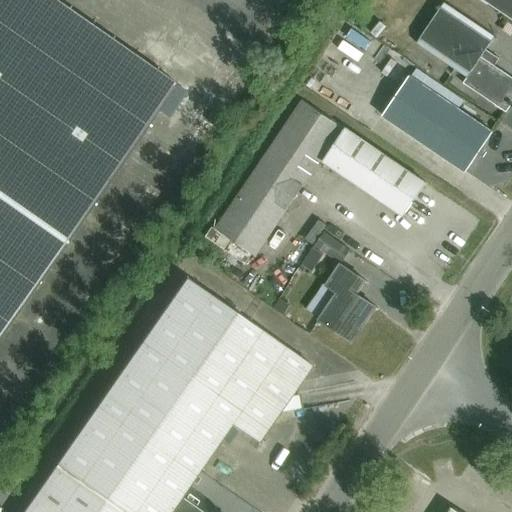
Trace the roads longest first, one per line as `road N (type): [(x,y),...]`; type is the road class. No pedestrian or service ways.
road 1 (unclassified): [(428,364),(330,511)]
road 2 (unclassified): [(511,243),(428,364)]
